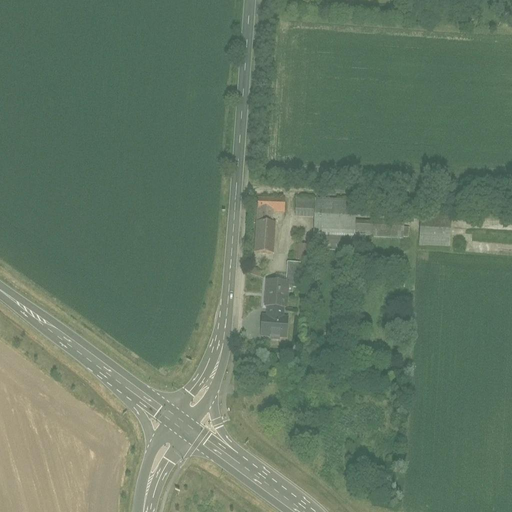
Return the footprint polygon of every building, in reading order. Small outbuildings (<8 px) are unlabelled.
[(286,198),(258,197),(258,210),(274,211),(286,211),(286,198)] [(297,216),(315,217),(316,199),(297,198),(297,216)] [(354,200),(316,199),(315,217),(314,242),(353,243),(353,234),(354,221),(354,200)] [(274,223),(274,211),(258,210),(257,223),(274,223)] [(410,223),(354,221),(353,234),(409,236),(410,223)] [(451,224),(420,222),(419,246),(450,247),(451,224)] [(255,252),(274,252),(275,223),(274,223),(257,223),(256,223),(255,252)] [(301,288),(302,263),(287,262),(286,281),(289,281),(288,287),(301,288)] [(286,281),(266,280),(265,306),(267,306),(285,307),(287,308),(288,287),(289,281),(286,281)] [(285,307),(267,306),(267,315),(284,316),(285,307)] [(262,315),(261,336),(287,337),(288,316),(284,316),(267,315),(262,315)]
